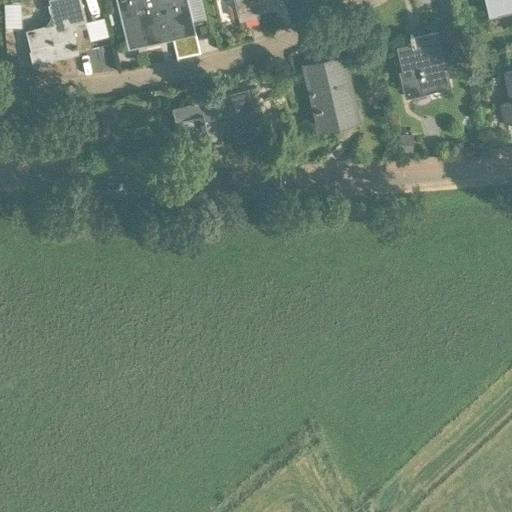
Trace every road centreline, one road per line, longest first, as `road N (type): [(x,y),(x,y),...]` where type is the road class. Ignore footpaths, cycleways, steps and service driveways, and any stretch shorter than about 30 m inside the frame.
road 1 (unclassified): [(0,184),(102,191),(431,185),(511,172)]
road 2 (residential): [(0,97),(121,93),(219,71),(382,0)]
road 3 (track): [(511,396),(388,511)]
